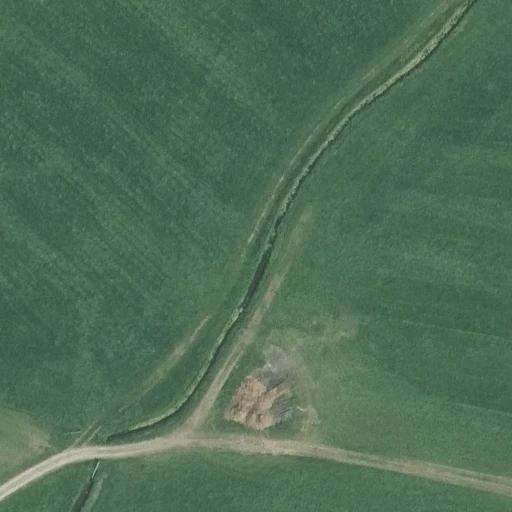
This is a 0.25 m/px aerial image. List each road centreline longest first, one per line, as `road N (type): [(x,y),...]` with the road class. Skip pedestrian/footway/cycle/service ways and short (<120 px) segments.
road 1 (track): [(511,15),(340,166),(257,324),(183,437)]
road 2 (track): [(511,493),(183,437)]
